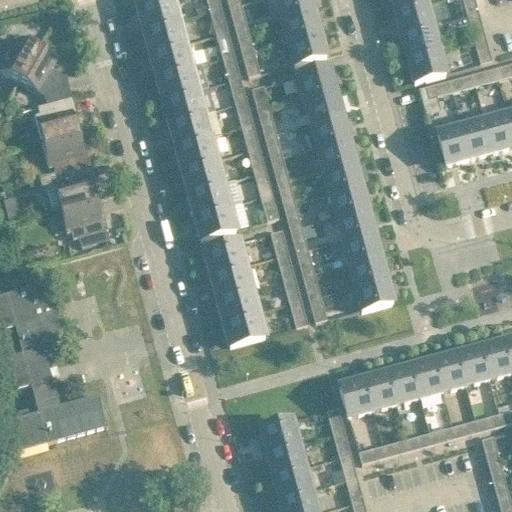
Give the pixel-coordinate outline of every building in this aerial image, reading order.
[(313,15),(308,0),(277,0),(275,1),(281,23),(313,15)] [(426,9),(423,0),(390,0),(395,17),(426,9)] [(178,27),(171,1),(137,11),(144,36),(178,27)] [(219,4),(207,7),(210,19),(222,16),(219,4)] [(479,19),(476,7),(464,10),(467,22),(479,19)] [(432,32),(426,9),(395,17),(401,40),(432,32)] [(244,22),(241,10),(229,13),(232,25),(244,22)] [(319,38),(313,15),(281,23),(288,46),(319,38)] [(485,42),(479,19),(467,22),(445,29),(447,36),(469,30),(474,45),(485,42)] [(184,50),(178,27),(144,36),(150,59),(184,50)] [(228,39),(225,27),(213,30),(216,42),(228,39)] [(438,55),(432,32),(401,40),(407,63),(438,55)] [(250,45),(247,33),(235,36),(238,48),(250,45)] [(319,38),(288,46),(294,71),(325,63),(319,38)] [(0,75),(19,86),(37,54),(18,43),(12,52),(9,50),(2,52),(0,45),(0,75)] [(191,73),(184,50),(150,59),(156,83),(191,73)] [(235,62),(231,50),(220,53),(223,65),(235,62)] [(56,64),(37,54),(19,86),(45,100),(47,109),(72,102),(66,80),(56,83),(54,76),(51,74),(56,64)] [(488,54),(477,57),(479,66),(480,70),(492,66),(488,54)] [(445,80),(438,55),(407,63),(414,89),(445,80)] [(257,68),(253,56),(241,59),(245,71),(257,68)] [(197,96),(191,73),(156,83),(163,106),(197,96)] [(241,85),(238,73),(226,76),(229,88),(241,85)] [(328,73),(327,74),(297,82),(304,107),(335,98),(328,73)] [(487,88),(499,85),(496,73),(484,77),(487,88)] [(475,92),(472,80),(460,83),(463,95),(475,92)] [(440,101),(452,98),(449,86),(437,89),(440,101)] [(267,105),(263,93),(252,96),(255,108),(267,105)] [(203,120),(197,96),(163,106),(169,128),(203,120)] [(247,109),(244,97),(232,100),(235,112),(247,109)] [(341,121),(335,98),(304,107),(310,130),(341,121)] [(75,116),(72,102),(47,109),(37,111),(39,118),(34,120),(42,146),(78,137),(72,117),(75,116)] [(273,128),(270,116),(258,120),(261,131),(273,128)] [(210,142),(203,120),(169,128),(175,152),(210,142)] [(254,132),(250,120),(239,123),(242,135),(254,132)] [(511,152),(511,135),(508,120),(485,127),(493,158),(511,152)] [(348,145),(341,121),(310,130),(317,153),(348,145)] [(493,158),(485,127),(462,133),(470,164),(493,158)] [(470,164),(462,133),(437,140),(445,171),(470,164)] [(83,157),(78,137),(42,146),(49,173),(54,171),(55,178),(90,169),(86,156),(83,157)] [(279,151),(276,139),(264,143),(267,155),(279,151)] [(182,175),(216,166),(210,142),(175,152),(182,175)] [(260,155),(257,143),(245,146),(248,158),(260,155)] [(354,167),(348,145),(317,153),(323,176),(354,167)] [(285,175),(282,163),(270,166),(274,178),(285,175)] [(222,189),(216,166),(182,175),(188,199),(222,189)] [(266,178),(263,166),(251,169),(254,181),(266,178)] [(360,190),(354,167),(323,176),(329,199),(360,190)] [(93,182),(90,169),(55,178),(39,182),(42,194),(46,193),(51,214),(60,212),(95,202),(90,182),(93,182)] [(292,198),(288,186),(277,189),(280,201),(292,198)] [(229,212),(222,189),(188,199),(194,222),(229,212)] [(273,201),(269,189),(257,192),(261,204),(273,201)] [(367,214),(360,190),(329,199),(336,223),(367,214)] [(16,202),(4,205),(9,225),(21,222),(16,202)] [(101,222),(95,202),(60,212),(67,238),(71,237),(73,244),(108,235),(104,221),(101,222)] [(298,221),(295,209),(283,212),(286,224),(298,221)] [(235,237),(229,212),(194,222),(201,246),(235,237)] [(279,224),(276,212),(264,215),(267,227),(279,224)] [(373,238),(367,214),(336,223),(342,246),(373,238)] [(56,224),(44,226),(47,246),(59,244),(56,224)] [(304,244),(301,232),(289,235),(293,247),(304,244)] [(96,238),(80,242),(82,252),(99,248),(96,238)] [(380,261),(373,238),(342,246),(348,269),(380,261)] [(245,272),(238,247),(204,256),(211,282),(245,272)] [(286,249),(274,252),(277,265),(289,262),(286,249)] [(311,267),(307,255),(296,258),(299,270),(311,267)] [(386,284),(380,261),(348,269),(355,292),(386,284)] [(295,284),(292,271),(280,274),(283,287),(295,284)] [(251,295),(245,272),(211,282),(217,305),(251,295)] [(317,290),(314,278),(302,281),(305,293),(317,290)] [(392,308),(386,284),(355,292),(361,317),(392,308)] [(59,411),(48,373),(41,346),(60,341),(46,288),(25,294),(25,295),(0,302),(0,335),(14,332),(21,359),(1,365),(10,397),(30,391),(37,417),(7,427),(16,458),(106,433),(98,401),(59,411)] [(258,318),(251,295),(217,305),(223,328),(258,318)] [(301,307),(298,295),(286,298),(290,310),(301,307)] [(323,313),(320,301),(308,305),(311,317),(323,313)] [(264,343),(258,318),(223,328),(230,352),(264,343)] [(308,330),(305,318),(293,321),(296,333),(308,330)] [(511,378),(504,347),(480,354),(489,384),(511,378)] [(489,384),(480,354),(457,360),(465,391),(489,384)] [(465,391),(457,360),(434,366),(442,397),(465,391)] [(442,397),(434,366),(410,373),(419,403),(442,397)] [(419,403),(410,373),(387,379),(396,410),(419,403)] [(396,410),(387,379),(364,385),(372,416),(396,410)] [(372,416),(364,385),(339,392),(347,423),(372,416)] [(511,428),(511,422),(510,416),(498,419),(502,431),(511,428)] [(491,434),(487,422),(475,426),(479,437),(491,434)] [(298,450),(291,425),(260,434),(267,458),(298,450)] [(344,437),(341,425),(329,428),(332,440),(344,437)] [(467,441),(464,429),(452,432),(455,444),(467,441)] [(444,447),(441,435),(429,438),(433,450),(444,447)] [(421,453),(418,442),(406,445),(409,457),(421,453)] [(496,455),(493,443),(481,446),(485,458),(496,455)] [(350,460),(347,448),(335,451),(338,463),(350,460)] [(397,460),(394,448),(382,452),(385,463),(397,460)] [(304,473),(298,450),(267,458),(273,481),(304,473)] [(362,470),(374,467),(370,455),(358,458),(362,470)] [(503,478),(499,466),(488,469),(491,481),(503,478)] [(357,483),(353,471),(342,474),(345,486),(357,483)] [(311,496),(304,473),(273,481),(280,505),(311,496)] [(509,501),(506,489),(494,492),(497,504),(509,501)] [(363,506),(360,494),(348,497),(351,509),(363,506)] [(314,511),(311,496),(280,505),(281,511),(314,511)]
